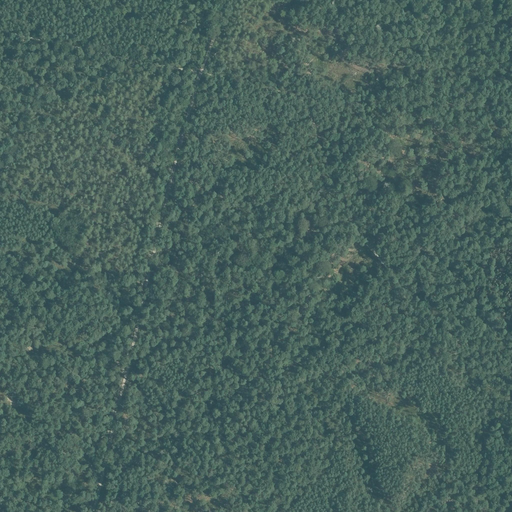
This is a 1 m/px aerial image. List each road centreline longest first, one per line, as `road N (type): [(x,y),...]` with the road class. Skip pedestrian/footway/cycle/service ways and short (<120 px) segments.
road 1 (track): [(511,361),(489,330),(429,308),(380,261),(340,200),(298,98),(0,30)]
road 2 (track): [(201,70),(92,511)]
